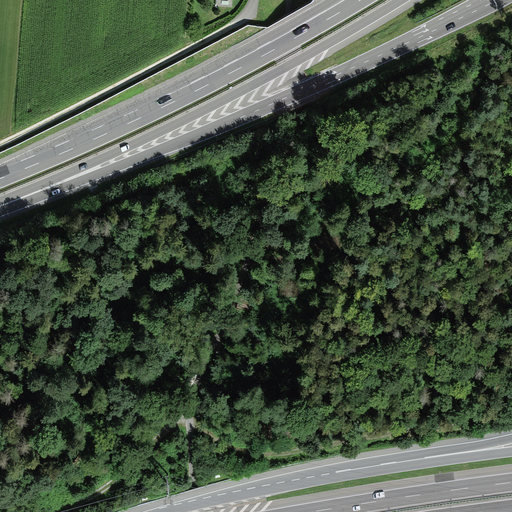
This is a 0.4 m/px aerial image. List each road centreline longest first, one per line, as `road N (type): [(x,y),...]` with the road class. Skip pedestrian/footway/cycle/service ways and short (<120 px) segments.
road 1 (track): [(191,409),(225,447),(272,456),(472,420),(493,407),(503,375),(501,334),(487,250),(466,216),(428,201),(389,200),(245,259)]
road 2 (primary): [(0,207),(240,117),(489,0)]
road 3 (primary): [(0,204),(244,90),(402,0)]
road 4 (motorway): [(291,37),(0,176)]
road 5 (track): [(0,144),(250,14)]
road 6 (motorway): [(425,463),(165,511)]
road 7 (motorway): [(511,482),(311,511)]
road 8 (track): [(191,409),(117,482),(63,511)]
